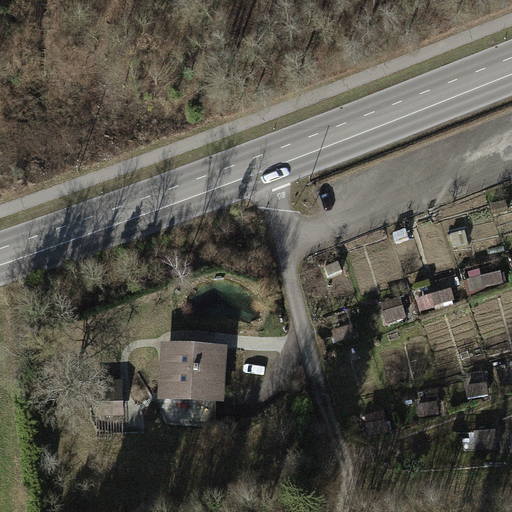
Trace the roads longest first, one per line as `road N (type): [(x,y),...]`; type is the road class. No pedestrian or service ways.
road 1 (tertiary): [(0,255),(263,163)]
road 2 (tertiary): [(263,163),(511,66)]
road 3 (residential): [(263,163),(328,416)]
road 4 (track): [(348,465),(511,403)]
